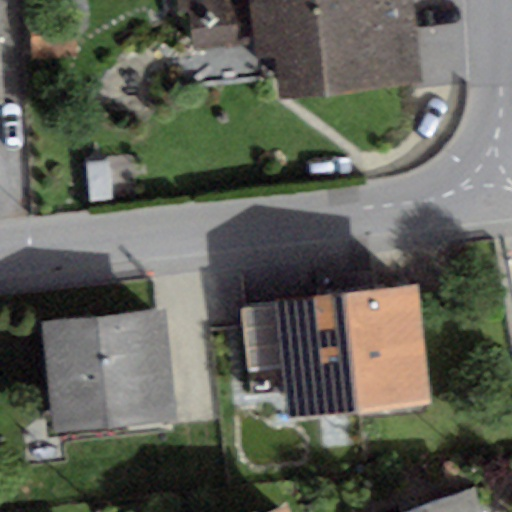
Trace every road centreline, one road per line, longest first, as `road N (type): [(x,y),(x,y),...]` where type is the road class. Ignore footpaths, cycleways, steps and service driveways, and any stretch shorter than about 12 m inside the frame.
road 1 (residential): [(0,254),(483,195)]
road 2 (residential): [(490,0),(494,103),(483,195)]
